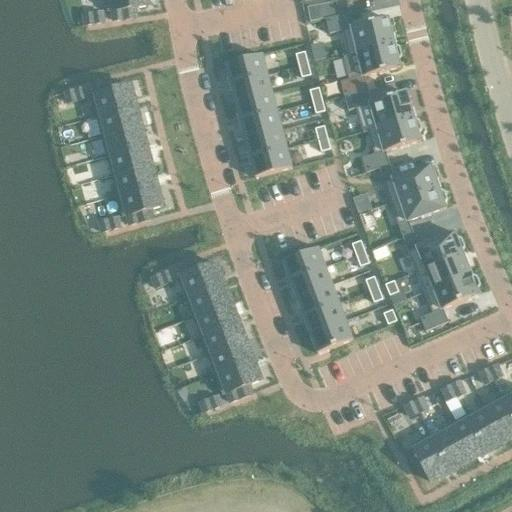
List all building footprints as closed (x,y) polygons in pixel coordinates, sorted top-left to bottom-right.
[(148,0),(105,0),(108,13),(113,12),(122,11),(149,7),(148,0)] [(330,0),(331,4),(336,3),(339,17),(350,15),(347,1),(353,0),(330,0)] [(103,13),(94,14),(95,24),(104,23),(103,13)] [(94,14),(84,16),(86,26),(95,24),(94,14)] [(339,17),(326,20),(329,35),(342,32),(347,55),(348,55),(394,44),(389,20),(353,29),(350,15),(339,17)] [(349,81),(340,83),(344,97),(368,91),(365,77),(400,69),(398,60),(399,60),(402,56),(400,48),(396,46),(395,47),(394,44),(348,55),(347,55),(343,56),(349,81)] [(306,53),(296,56),(299,67),(309,65),(306,53)] [(263,56),(226,66),(231,85),(268,75),(263,56)] [(309,65),(299,67),(302,79),(312,76),(309,65)] [(268,75),(231,85),(236,104),(273,94),(268,75)] [(96,96),(91,97),(96,118),(137,107),(131,87),(105,94),(96,96)] [(84,89),(75,92),(77,101),(86,99),(84,89)] [(320,89),(310,92),(313,103),(323,101),(320,89)] [(368,91),(344,97),(348,112),(356,109),(363,134),(368,133),(367,131),(414,118),(407,94),(372,104),(368,91)] [(75,92),(66,94),(68,104),(77,101),(75,92)] [(273,94),(236,104),(241,122),(278,112),(273,94)] [(323,101),(313,103),(316,115),(326,112),(323,101)] [(137,107),(96,118),(102,138),(142,127),(137,107)] [(278,112),(241,122),(246,141),(283,131),(278,112)] [(375,155),(361,159),(366,174),(379,170),(379,169),(390,166),(385,153),(421,142),(418,134),(419,133),(422,130),(419,122),(416,120),(414,120),(414,118),(367,131),(368,133),(375,155)] [(142,127),(102,138),(107,158),(147,147),(142,127)] [(325,127),(316,130),(319,141),(328,139),(325,127)] [(283,131),(246,141),(251,159),(288,150),(283,131)] [(328,139),(319,141),(322,153),(331,151),(328,139)] [(147,147),(107,158),(112,177),(153,167),(147,147)] [(288,150),(251,159),(256,179),(293,169),(288,150)] [(390,166),(379,169),(379,170),(383,183),(391,204),(438,188),(431,167),(394,179),(390,166)] [(153,167),(112,177),(117,197),(158,186),(153,167)] [(158,186),(117,197),(123,218),(127,217),(137,214),(163,207),(158,186)] [(438,188),(391,204),(398,226),(403,239),(413,235),(409,222),(446,210),(444,205),(445,204),(447,201),(444,192),(441,191),(439,191),(438,188)] [(118,219),(109,221),(111,231),(121,228),(118,219)] [(109,221),(100,223),(102,233),(111,231),(109,221)] [(413,235),(403,239),(408,252),(416,273),(463,254),(462,252),(463,251),(465,248),(462,240),(458,238),(456,239),(454,234),(418,248),(413,235)] [(361,242),(353,245),(357,257),(366,253),(361,242)] [(319,249),(283,263),(290,282),(326,268),(319,249)] [(366,253),(357,257),(361,268),(370,265),(366,253)] [(463,254),(416,273),(424,294),(471,275),(463,254)] [(183,278),(178,280),(186,300),(224,285),(217,265),(191,275),(183,278)] [(326,268),(290,282),(297,300),(333,286),(326,268)] [(170,273),(161,276),(165,285),(174,282),(170,273)] [(433,314),(420,319),(426,333),(449,323),(443,310),(479,296),(477,290),(478,289),(480,286),(477,278),(473,276),(472,277),(471,275),(424,294),(433,314)] [(161,276),(153,279),(156,289),(165,285),(161,276)] [(375,278),(366,281),(370,293),(379,289),(375,278)] [(398,281),(389,285),(393,296),(402,292),(398,281)] [(224,285),(186,300),(193,319),(232,304),(224,285)] [(333,286),(297,300),(304,318),(340,304),(333,286)] [(379,289),(370,293),(375,304),(384,300),(383,300),(379,289)] [(232,304),(193,319),(200,338),(239,323),(232,304)] [(340,304),(304,318),(311,336),(346,322),(340,304)] [(393,311),(384,315),(389,326),(398,322),(393,311)] [(346,322),(311,336),(318,355),(354,341),(346,322)] [(239,323),(200,338),(208,357),(247,342),(239,323)] [(247,342),(208,357),(215,376),(254,361),(247,342)] [(254,361),(215,376),(223,396),(227,394),(236,391),(262,381),(254,361)] [(498,366),(489,370),(494,381),(503,377),(498,366)] [(489,370),(480,374),(485,385),(494,381),(489,370)] [(460,383),(452,387),(456,398),(465,394),(460,383)] [(452,387),(443,391),(448,402),(456,398),(452,387)] [(511,392),(503,397),(511,414),(511,392)] [(218,397),(209,401),(213,410),(222,407),(218,397)] [(511,414),(503,397),(485,407),(505,444),(511,439),(511,414)] [(423,399),(414,403),(419,414),(428,410),(423,399)] [(209,401),(200,404),(204,413),(213,410),(209,401)] [(414,403),(405,407),(410,418),(419,414),(414,403)] [(485,407),(467,417),(487,453),(505,444),(485,407)] [(467,417),(449,426),(469,463),(487,453),(467,417)] [(449,426),(431,436),(451,473),(469,463),(449,426)] [(431,436),(412,446),(432,483),(451,473),(431,436)]
